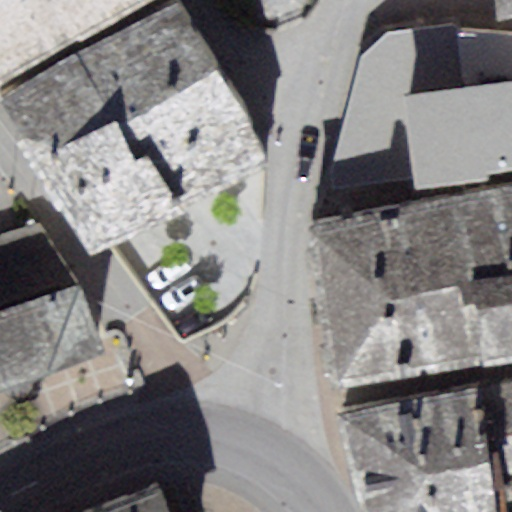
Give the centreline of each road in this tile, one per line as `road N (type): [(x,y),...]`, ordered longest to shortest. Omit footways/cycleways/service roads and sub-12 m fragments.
road 1 (residential): [(193,432),(179,390),(0,148)]
road 2 (residential): [(286,141),(278,352),(250,441)]
road 3 (primary): [(193,432),(132,442),(0,506)]
road 4 (residential): [(194,0),(286,141)]
road 5 (residential): [(340,0),(286,141)]
